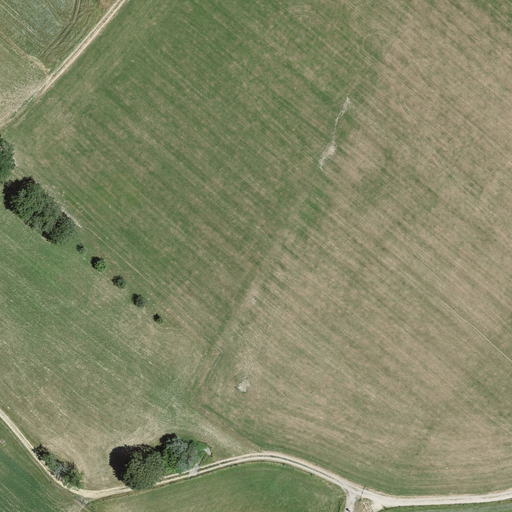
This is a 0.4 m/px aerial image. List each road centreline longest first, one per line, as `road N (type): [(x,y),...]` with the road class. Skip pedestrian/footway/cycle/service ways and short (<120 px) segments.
road 1 (track): [(357,490),(258,455),(95,489),(60,471),(0,404)]
road 2 (track): [(347,511),(357,490),(418,501),(511,493)]
